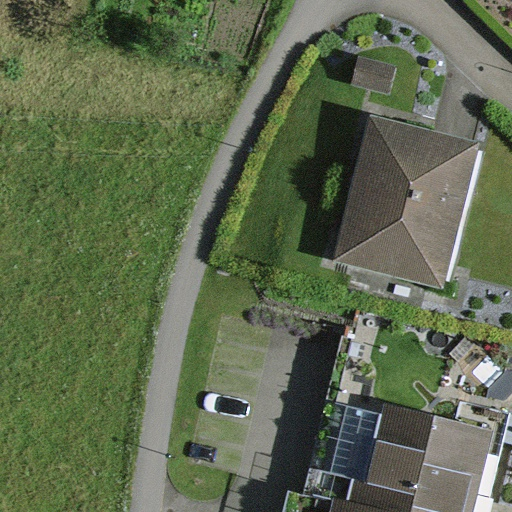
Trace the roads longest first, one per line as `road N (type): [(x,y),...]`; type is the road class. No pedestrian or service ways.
road 1 (residential): [(147,511),(168,355),(193,251),(291,44),(325,0)]
road 2 (residential): [(416,0),(511,91)]
